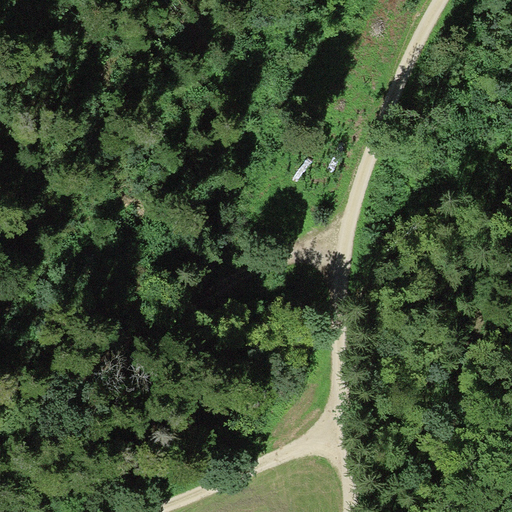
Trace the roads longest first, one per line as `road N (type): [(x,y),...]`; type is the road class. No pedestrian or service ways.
road 1 (track): [(351,511),(337,431),(326,422),(335,393),(342,246),(436,0)]
road 2 (track): [(0,419),(125,363),(219,286),(289,254),(342,246)]
road 3 (track): [(511,244),(416,511)]
road 4 (track): [(326,422),(301,445),(151,511)]
